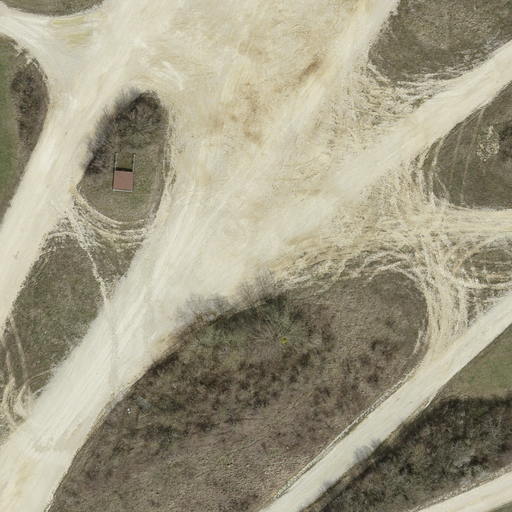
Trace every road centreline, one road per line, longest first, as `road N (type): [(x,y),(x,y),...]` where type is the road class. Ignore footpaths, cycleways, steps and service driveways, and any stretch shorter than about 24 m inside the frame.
road 1 (track): [(390,152),(146,317),(0,484)]
road 2 (track): [(511,223),(301,253),(146,317)]
road 3 (track): [(343,41),(146,317)]
road 4 (track): [(253,0),(236,98),(146,317)]
road 5 (track): [(343,41),(390,152),(511,57)]
road 6 (track): [(390,152),(461,345),(511,303)]
road 7 (track): [(0,289),(105,57)]
road 8 (track): [(461,345),(278,511)]
road 9 (track): [(141,0),(105,57),(0,18)]
